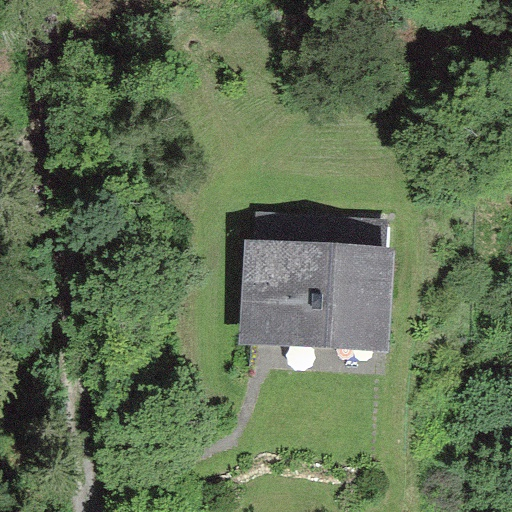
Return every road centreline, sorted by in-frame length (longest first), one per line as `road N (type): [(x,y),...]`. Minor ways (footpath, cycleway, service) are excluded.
road 1 (track): [(87,511),(39,157),(27,0)]
road 2 (track): [(39,157),(0,311)]
